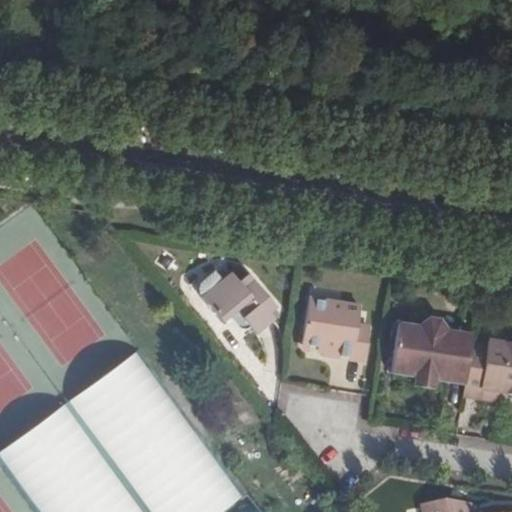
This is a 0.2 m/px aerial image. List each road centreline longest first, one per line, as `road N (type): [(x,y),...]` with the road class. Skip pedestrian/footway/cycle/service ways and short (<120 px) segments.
road 1 (residential): [(0,141),(511,221)]
road 2 (residential): [(331,440),(511,468)]
